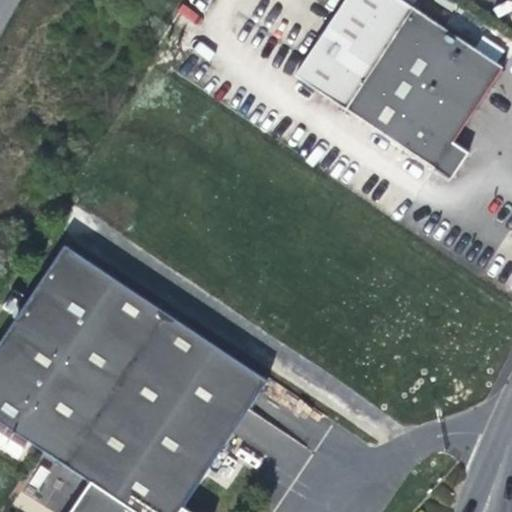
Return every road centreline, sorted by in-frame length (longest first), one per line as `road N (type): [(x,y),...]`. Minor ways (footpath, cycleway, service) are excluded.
road 1 (unknown): [(496,191),(466,224),(442,222),(247,86),(226,62),(224,33),(238,7),(268,3),(292,22)]
road 2 (unknown): [(348,511),(393,471),(500,443)]
